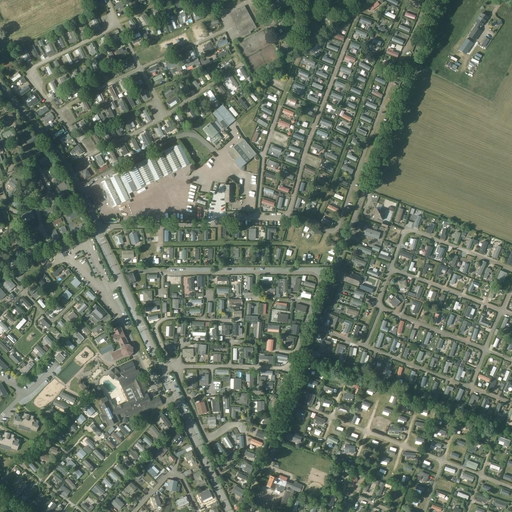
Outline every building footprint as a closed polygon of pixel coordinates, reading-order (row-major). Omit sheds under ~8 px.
[(125,1),(114,7),(116,10),(119,8),(120,9),(122,8),(122,7),(127,4),(125,1)] [(303,20),(305,18),(312,13),(305,3),(302,5),(306,12),(303,15),(301,17),(303,20)] [(375,3),(367,9),(369,11),(374,7),(375,8),(377,7),(376,6),(377,6),(375,3)] [(95,13),(105,9),(103,4),(93,8),(95,13)] [(238,11),(232,15),(234,18),(232,19),(235,25),(236,24),(239,29),(238,30),(239,32),(240,32),(241,33),(240,33),(248,29),(249,32),(256,28),(244,6),(237,10),(237,9),(237,10),(238,11)] [(200,9),(194,10),(196,20),(202,18),(200,9)] [(184,12),(177,15),(180,24),(183,23),(182,18),(186,16),(184,12)] [(147,25),(150,22),(143,13),(140,16),(145,22),(141,26),(142,28),(147,25)] [(325,21),(328,25),(334,21),(328,13),(326,14),(329,19),(325,21)] [(482,13),(475,22),(477,23),(468,36),(475,41),(481,31),(479,30),(481,26),(487,17),(482,13)] [(94,32),(101,28),(96,19),(93,20),(96,27),(92,28),(94,32)] [(130,21),(128,22),(131,25),(130,26),(131,28),(133,28),(134,30),(135,29),(137,28),(131,20),(130,21)] [(283,20),(279,23),(285,32),(289,29),(283,20)] [(315,29),(311,32),(314,36),(322,30),(316,21),(312,23),(315,26),(313,27),(315,29)] [(82,39),(88,36),(85,28),(82,29),(83,32),(80,34),(82,39)] [(70,44),(77,40),(73,31),(69,32),(72,39),(68,41),(70,44)] [(61,35),(57,36),(62,48),(66,46),(61,35)] [(175,41),(178,48),(187,44),(184,37),(175,41)] [(402,45),(403,41),(393,37),(391,41),(402,45)] [(489,40),(484,37),(479,44),(484,47),(489,40)] [(466,39),(459,50),(465,54),(473,44),(466,39)] [(218,43),(217,44),(218,48),(228,43),(226,40),(221,42),(220,41),(217,42),(218,43)] [(204,53),(213,49),(210,42),(206,44),(208,47),(203,50),(204,53)] [(48,57),(57,53),(52,43),(48,44),(51,51),(47,53),(48,57)] [(33,45),(28,47),(34,58),(39,56),(33,45)] [(293,53),(288,45),(284,47),(288,52),(284,54),(286,58),(293,53)] [(158,48),(161,55),(166,53),(163,46),(158,48)] [(110,49),(107,50),(110,55),(108,56),(109,60),(110,59),(111,59),(113,61),(115,60),(110,49)] [(388,50),(386,53),(397,58),(398,54),(391,51),(392,50),(390,49),(389,50),(388,50)] [(119,51),(116,53),(117,55),(116,55),(117,58),(128,53),(126,50),(120,53),(119,51)] [(0,65),(4,72),(14,66),(10,59),(0,65)] [(171,64),(167,66),(168,70),(179,65),(177,61),(171,63),(171,64)] [(233,62),(220,68),(222,71),(234,66),(233,62)] [(285,70),(283,68),(285,66),(283,63),(276,69),(278,72),(280,70),(282,72),(285,70)] [(133,64),(122,69),(123,72),(135,67),(133,64)] [(87,66),(82,68),(85,76),(91,74),(87,66)] [(240,72),(239,73),(240,76),(242,75),(245,79),(248,77),(242,68),(241,69),(239,70),(240,72)] [(231,75),(228,77),(232,83),(231,84),(233,86),(234,86),(235,88),(238,86),(231,75)] [(229,84),(227,80),(220,84),(228,97),(234,93),(229,84)] [(189,83),(193,92),(198,90),(194,81),(189,83)] [(182,83),(178,85),(184,95),(187,93),(184,88),(186,87),(185,86),(184,87),(182,83)] [(27,89),(16,94),(19,98),(29,92),(27,89)] [(373,90),(372,94),(381,99),(382,95),(377,92),(378,91),(375,90),(375,91),(373,90)] [(65,96),(68,103),(78,98),(76,93),(68,96),(68,95),(65,96)] [(210,94),(207,96),(212,105),(215,103),(210,94)] [(176,95),(167,102),(169,105),(175,101),(176,102),(177,101),(178,102),(180,101),(178,99),(179,99),(176,95)] [(29,104),(31,106),(40,99),(38,96),(32,101),(30,100),(28,102),(29,103),(29,104)] [(375,110),(377,106),(370,103),(371,102),(367,100),(367,101),(366,101),(365,105),(375,110)] [(108,105),(105,106),(111,118),(114,117),(108,105)] [(223,105),(219,108),(212,114),(217,119),(215,120),(227,134),(229,131),(226,128),(236,120),(223,105)] [(293,113),(284,109),(283,112),(289,115),(288,117),(290,118),(291,116),(292,116),(293,113)] [(0,117),(2,122),(13,116),(11,112),(0,117)] [(51,112),(43,118),(47,123),(55,118),(51,112)] [(364,116),(362,116),(361,117),(359,116),(358,118),(370,124),(372,121),(366,118),(367,116),(364,115),(364,116)] [(128,120),(124,122),(129,131),(133,129),(128,120)] [(169,127),(165,129),(167,133),(175,129),(170,120),(167,122),(168,126),(169,127)] [(249,120),(241,126),(244,130),(252,124),(249,120)] [(84,121),(81,123),(83,127),(82,128),(84,131),(85,130),(87,132),(90,130),(84,121)] [(259,121),(255,125),(265,132),(268,128),(259,121)] [(217,133),(218,133),(210,124),(204,129),(209,136),(209,135),(212,138),(212,137),(214,140),(212,141),(215,144),(221,138),(217,133)] [(117,125),(114,127),(119,137),(122,135),(117,125)] [(31,131),(26,126),(18,133),(23,138),(31,131)] [(60,129),(51,135),(55,141),(64,134),(60,129)] [(68,141),(71,138),(68,134),(60,140),(63,143),(67,139),(68,141)] [(39,140),(34,135),(26,141),(31,147),(39,140)] [(243,139),(228,152),(235,161),(234,162),(241,169),(244,171),(245,165),(250,160),(256,154),(243,139)] [(17,143),(7,148),(9,151),(19,146),(17,143)] [(123,143),(120,145),(123,152),(121,153),(122,156),(125,154),(125,155),(128,153),(123,143)] [(46,149),(41,144),(33,150),(38,156),(46,149)] [(113,207),(122,203),(131,198),(129,194),(190,164),(181,144),(101,182),(113,207)] [(78,146),(70,152),(72,155),(77,151),(80,154),(83,152),(78,146)] [(112,149),(108,151),(111,157),(110,157),(111,159),(112,158),(114,162),(117,160),(112,149)] [(328,153),(326,156),(335,160),(337,157),(331,155),(332,153),(330,152),(329,154),(328,153)] [(27,162),(21,165),(24,172),(30,169),(27,162)] [(323,164),(321,168),(331,172),(333,169),(326,166),(327,165),(324,164),(324,165),(323,164)] [(55,167),(49,171),(53,177),(60,173),(55,167)] [(87,175),(82,167),(79,169),(82,174),(84,177),(87,175)] [(283,172),(281,176),(292,180),(293,176),(283,172)] [(176,183),(184,176),(181,173),(173,179),(176,183)] [(15,189),(19,182),(12,178),(8,184),(15,189)] [(171,178),(161,183),(163,187),(173,182),(171,178)] [(339,179),(337,182),(346,186),(347,184),(341,181),(342,179),(340,178),(340,180),(339,179)] [(64,182),(57,186),(62,192),(68,188),(64,182)] [(225,185),(225,203),(233,203),(233,185),(225,185)] [(156,187),(149,192),(151,195),(158,190),(156,187)] [(29,190),(23,193),(25,200),(32,197),(29,190)] [(21,203),(17,196),(11,200),(14,206),(21,203)] [(309,198),(305,207),(309,208),(310,204),(311,205),(312,204),(315,205),(317,202),(309,198)] [(55,210),(53,206),(42,211),(44,215),(55,210)] [(373,212),(375,213),(373,218),(377,219),(378,218),(383,220),(385,216),(383,215),(385,210),(381,209),(380,210),(375,208),(373,212)] [(398,208),(394,221),(399,222),(403,210),(398,208)] [(31,211),(21,216),(23,220),(33,215),(31,211)] [(81,215),(80,211),(68,216),(70,220),(81,215)] [(104,226),(115,222),(113,218),(107,221),(106,218),(101,219),(104,226)] [(430,234),(434,225),(431,223),(429,228),(427,227),(425,232),(430,234)] [(82,224),(71,229),(73,233),(84,228),(82,224)] [(64,237),(68,235),(64,226),(60,228),(64,237)] [(275,233),(276,229),(267,228),(267,239),(271,240),(271,233),(275,233)] [(378,240),(380,233),(366,228),(364,235),(378,240)] [(55,241),(59,239),(56,230),(51,232),(55,241)] [(117,245),(124,243),(121,234),(114,236),(117,245)] [(34,251),(43,247),(39,236),(35,237),(38,245),(33,247),(34,251)] [(470,249),(473,240),(469,239),(468,244),(464,243),(463,247),(470,249)] [(69,241),(62,245),(61,244),(56,247),(63,258),(68,255),(66,252),(73,248),(69,241)] [(483,254),(487,243),(483,241),(479,252),(483,254)] [(496,259),(501,247),(497,245),(492,257),(496,259)] [(359,246),(358,250),(370,255),(371,251),(359,246)] [(18,247),(15,250),(21,257),(24,255),(18,247)] [(151,262),(158,259),(154,250),(147,253),(151,262)] [(401,251),(399,255),(410,259),(412,255),(401,251)] [(38,254),(35,257),(42,266),(45,263),(40,257),(41,256),(40,254),(39,255),(38,254)] [(379,254),(378,258),(390,262),(391,258),(379,254)] [(458,260),(454,259),(449,270),(453,271),(458,260)] [(365,271),(366,267),(353,261),(352,266),(365,271)] [(480,275),(486,263),(482,261),(481,263),(479,262),(478,265),(480,266),(477,274),(480,275)] [(431,269),(432,266),(426,264),(425,266),(424,266),(422,274),(425,274),(427,267),(431,269)] [(25,265),(16,273),(19,276),(28,268),(25,265)] [(446,271),(447,267),(439,265),(436,274),(439,276),(441,269),(446,271)] [(58,273),(64,269),(62,266),(52,273),(55,277),(59,274),(58,273)] [(490,270),(490,269),(487,268),(483,278),(486,279),(489,272),(491,273),(491,271),(490,270)] [(347,271),(343,281),(358,286),(361,277),(352,273),(353,272),(349,271),(349,272),(347,271)] [(500,271),(496,279),(503,282),(507,273),(500,271)] [(133,272),(127,274),(130,284),(137,282),(133,272)] [(459,280),(460,277),(454,274),(450,283),(453,285),(455,278),(459,280)] [(155,278),(155,286),(158,286),(158,275),(147,275),(147,278),(155,278)] [(76,278),(71,283),(76,288),(81,283),(76,278)] [(2,284),(8,290),(13,285),(11,283),(12,281),(10,279),(8,280),(8,279),(2,284)] [(40,279),(37,282),(45,290),(48,288),(40,279)] [(282,279),(276,279),(276,283),(283,283),(283,288),(281,288),(281,290),(283,290),(283,292),(286,292),(286,279),(282,279)] [(406,280),(398,281),(399,289),(407,288),(406,280)] [(477,288),(479,284),(472,281),(468,290),(471,292),(474,286),(477,288)] [(491,287),(487,298),(492,299),(495,288),(491,287)] [(67,290),(62,295),(67,300),(72,295),(67,290)] [(152,291),(143,291),(143,301),(152,300),(152,291)] [(23,297),(20,300),(28,308),(31,305),(23,297)] [(394,297),(389,302),(395,308),(400,302),(394,297)] [(416,314),(421,303),(414,300),(412,304),(415,306),(412,312),(416,314)] [(57,302),(50,309),(53,312),(57,308),(60,310),(62,308),(57,302)] [(83,311),(87,307),(85,304),(82,307),(80,305),(77,308),(79,310),(77,311),(82,315),(84,313),(83,311)] [(22,316),(24,313),(16,306),(14,309),(18,313),(18,314),(19,315),(20,315),(22,316)] [(98,306),(94,311),(101,318),(106,313),(98,306)] [(9,312),(6,315),(13,321),(15,318),(9,312)] [(73,312),(68,317),(72,322),(78,317),(73,312)] [(328,313),(327,317),(332,320),(330,326),(334,327),(338,317),(328,313)] [(277,318),(277,322),(287,323),(288,315),(284,314),(284,319),(277,318)] [(483,321),(485,317),(481,316),(478,323),(487,327),(489,323),(483,321)] [(348,334),(352,323),(345,320),(343,324),(346,325),(344,332),(348,334)] [(383,320),(379,330),(387,332),(388,329),(384,327),(386,322),(383,320)] [(460,331),(463,332),(466,325),(469,326),(471,323),(464,320),(460,331)] [(101,328),(102,327),(100,324),(91,330),(93,333),(99,329),(100,331),(102,330),(101,328)] [(292,324),(290,334),(298,335),(300,326),(292,324)] [(121,348),(111,353),(115,361),(125,356),(130,356),(134,353),(133,348),(130,344),(120,325),(112,329),(115,334),(113,335),(115,340),(117,339),(121,348)] [(72,336),(79,344),(85,339),(77,331),(72,336)] [(379,348),(384,334),(380,333),(375,347),(379,348)] [(427,335),(423,347),(427,349),(431,337),(427,335)] [(105,344),(103,342),(106,340),(103,336),(95,342),(99,348),(105,344)] [(47,337),(45,339),(51,346),(54,344),(47,337)] [(394,339),(389,350),(393,351),(398,340),(394,339)] [(324,340),(320,351),(326,354),(330,342),(324,340)] [(169,343),(168,341),(164,343),(170,355),(174,353),(170,345),(171,344),(171,343),(169,343)] [(436,351),(442,353),(444,344),(439,343),(436,351)] [(114,349),(112,344),(100,350),(103,355),(114,349)] [(206,345),(199,344),(198,354),(205,355),(206,345)] [(345,349),(346,346),(338,344),(335,352),(338,353),(340,348),(345,349)] [(0,351),(5,357),(9,353),(1,345),(0,346),(0,351)] [(448,359),(451,360),(456,347),(453,346),(448,359)] [(34,351),(42,359),(45,355),(37,348),(34,351)] [(253,352),(253,348),(244,348),(244,358),(248,358),(248,352),(253,352)] [(55,358),(60,364),(66,358),(60,353),(55,358)] [(437,361),(438,359),(432,357),(429,366),(432,367),(434,360),(437,361)] [(376,366),(377,362),(374,361),(372,368),(381,371),(382,367),(376,366)] [(28,362),(20,371),(27,377),(35,368),(28,362)] [(105,420),(108,426),(119,421),(117,415),(120,414),(122,418),(124,416),(125,417),(127,416),(126,415),(128,415),(130,419),(162,405),(159,398),(150,402),(149,400),(150,400),(147,394),(145,395),(142,388),(143,387),(140,380),(142,379),(138,370),(136,371),(134,367),(135,367),(132,362),(118,368),(117,370),(116,368),(115,369),(113,368),(109,373),(110,374),(109,375),(114,379),(115,378),(116,379),(118,381),(119,380),(123,388),(123,389),(123,388),(129,402),(124,405),(123,403),(117,406),(118,407),(114,409),(110,400),(108,401),(106,397),(105,396),(105,395),(103,394),(102,393),(103,393),(101,392),(102,391),(98,387),(97,388),(96,387),(92,391),(93,392),(92,393),(96,397),(97,396),(98,397),(99,397),(100,399),(101,400),(103,404),(99,406),(103,414),(100,415),(103,421),(105,420)] [(446,362),(443,372),(446,373),(448,366),(451,367),(452,363),(446,362)] [(387,376),(391,364),(386,363),(382,375),(387,376)] [(459,381),(463,368),(459,367),(455,379),(459,381)] [(414,374),(415,372),(412,371),(408,380),(412,381),(414,375),(416,376),(417,375),(414,374)] [(208,385),(208,374),(205,374),(205,381),(200,381),(200,385),(208,385)] [(196,377),(188,377),(189,388),(196,388),(196,377)] [(492,390),(496,381),(492,379),(488,389),(492,390)] [(280,388),(278,394),(283,396),(288,383),(284,382),(282,388),(280,388)] [(447,386),(444,395),(447,396),(449,390),(452,391),(453,388),(447,386)] [(459,401),(463,390),(460,389),(455,399),(459,401)] [(62,392),(60,396),(74,403),(76,399),(62,392)] [(240,393),(239,404),(247,404),(248,394),(240,393)] [(472,394),(468,404),(471,405),(474,399),(477,401),(479,397),(476,396),(472,394)] [(488,401),(489,399),(485,398),(481,407),(485,409),(487,403),(488,404),(489,402),(488,401)] [(66,411),(68,406),(55,400),(53,404),(66,411)] [(276,400),(272,412),(276,413),(280,401),(276,400)] [(359,403),(356,411),(359,412),(362,405),(369,407),(370,403),(363,400),(361,404),(359,403)] [(199,415),(207,412),(204,402),(196,404),(199,415)] [(90,416),(96,411),(92,406),(86,411),(90,416)] [(46,407),(44,411),(57,418),(60,413),(46,407)] [(240,411),(240,407),(232,407),(231,418),(235,419),(235,411),(240,411)] [(297,408),(295,415),(304,418),(306,412),(297,408)] [(25,426),(29,413),(24,412),(23,415),(16,412),(12,423),(19,425),(19,424),(25,426)] [(34,415),(29,413),(25,426),(30,428),(30,429),(36,431),(40,420),(32,418),(34,415)] [(87,419),(82,414),(76,419),(81,424),(87,419)] [(168,427),(171,425),(164,415),(160,417),(165,424),(164,424),(165,426),(166,426),(168,427)] [(264,422),(262,427),(269,429),(272,419),(266,417),(265,422),(264,422)] [(153,426),(149,429),(157,439),(161,436),(153,426)] [(97,439),(100,437),(93,427),(89,429),(97,439)] [(122,428),(118,430),(123,437),(127,435),(122,428)] [(258,429),(256,435),(263,438),(265,432),(258,429)] [(490,432),(479,429),(478,433),(485,435),(485,437),(487,437),(487,436),(488,436),(490,432)] [(5,445),(9,432),(5,431),(4,434),(0,432),(0,443),(5,445)] [(14,434),(9,432),(5,445),(11,447),(11,448),(17,450),(21,439),(13,437),(14,434)] [(178,432),(171,440),(177,445),(184,437),(178,432)] [(300,441),(301,438),(287,433),(286,436),(294,439),(293,441),(296,442),(297,440),(300,441)] [(227,436),(223,438),(229,449),(233,447),(227,436)] [(329,436),(327,440),(330,441),(329,443),(332,444),(333,442),(336,444),(338,440),(329,436)] [(506,442),(505,445),(509,446),(511,440),(500,436),(499,439),(506,442)] [(109,441),(110,440),(108,438),(107,439),(104,441),(112,449),(115,446),(109,441)] [(251,438),(250,442),(261,447),(263,443),(251,438)] [(473,452),(477,443),(472,441),(468,450),(473,452)] [(143,453),(146,450),(137,442),(135,445),(140,450),(139,451),(140,453),(141,452),(143,453)] [(92,452),(94,450),(88,443),(86,445),(92,452)] [(44,444),(42,448),(56,453),(58,449),(44,444)] [(162,445),(155,453),(161,458),(167,450),(162,445)] [(82,449),(77,454),(82,459),(87,454),(82,449)] [(36,451),(34,456),(48,461),(50,456),(36,451)] [(193,466),(197,464),(192,452),(184,455),(187,461),(190,460),(193,466)] [(243,458),(251,463),(254,458),(245,453),(243,458)] [(233,454),(221,460),(223,463),(229,460),(230,462),(231,461),(231,459),(235,457),(233,454)] [(71,459),(66,464),(71,469),(76,464),(71,459)] [(478,463),(469,460),(466,465),(476,469),(478,463)] [(250,473),(254,467),(247,463),(244,470),(247,471),(247,473),(249,474),(250,473)] [(149,466),(146,469),(154,477),(157,474),(149,466)] [(340,480),(344,469),(340,467),(336,478),(340,480)] [(78,468),(73,473),(78,478),(83,473),(78,468)] [(125,479),(127,476),(120,470),(118,473),(125,479)] [(143,475),(144,474),(141,471),(134,478),(137,481),(141,477),(142,478),(144,476),(143,475)] [(200,471),(193,474),(195,480),(199,478),(201,484),(206,482),(200,471)] [(426,482),(429,475),(419,471),(417,474),(424,477),(422,481),(426,482)] [(61,482),(63,479),(54,472),(52,475),(57,480),(56,481),(58,483),(60,482),(61,482)] [(6,483),(12,476),(9,473),(3,480),(6,483)] [(463,473),(461,477),(472,481),(473,477),(463,473)] [(300,492),(303,485),(299,483),(298,486),(287,481),(287,482),(283,480),(282,482),(280,481),(281,479),(278,478),(278,479),(270,476),(268,481),(285,487),(300,492)] [(68,478),(65,480),(73,490),(76,487),(68,478)] [(367,478),(362,491),(366,492),(371,480),(367,478)] [(175,491),(178,481),(170,479),(168,489),(175,491)] [(281,490),(283,491),(285,487),(268,481),(267,485),(274,488),(275,487),(277,488),(277,489),(281,491),(281,490)] [(103,484),(110,492),(113,490),(105,482),(103,484)] [(381,482),(376,494),(380,496),(385,484),(381,482)] [(132,493),(137,488),(131,483),(122,492),(125,495),(129,491),(132,493)] [(102,495),(105,492),(96,484),(94,487),(102,495)] [(58,491),(64,496),(68,490),(62,485),(58,491)] [(244,491),(235,486),(231,492),(241,498),(244,491)] [(399,495),(400,491),(393,489),(389,499),(393,501),(395,493),(399,495)] [(203,501),(212,496),(209,490),(199,494),(203,501)] [(27,503),(34,494),(32,492),(25,501),(27,503)] [(478,493),(476,497),(483,500),(483,501),(485,502),(486,501),(487,501),(488,497),(478,493)] [(280,510),(284,511),(291,496),(286,494),(280,510)] [(331,507),(335,496),(331,494),(327,506),(331,507)] [(158,495),(150,498),(154,508),(161,505),(158,495)] [(186,496),(176,500),(179,507),(189,503),(186,496)] [(112,503),(117,509),(122,503),(117,498),(112,503)] [(294,500),(290,511),(295,511),(299,501),(294,500)] [(496,500),(494,506),(505,509),(506,504),(496,500)] [(41,511),(43,511),(50,503),(46,501),(40,511),(41,511)] [(49,511),(50,511),(56,505),(53,502),(49,508),(48,507),(47,509),(48,509),(47,511),(49,511)] [(91,505),(89,508),(83,503),(81,506),(87,511),(89,511),(94,507),(91,505)]
